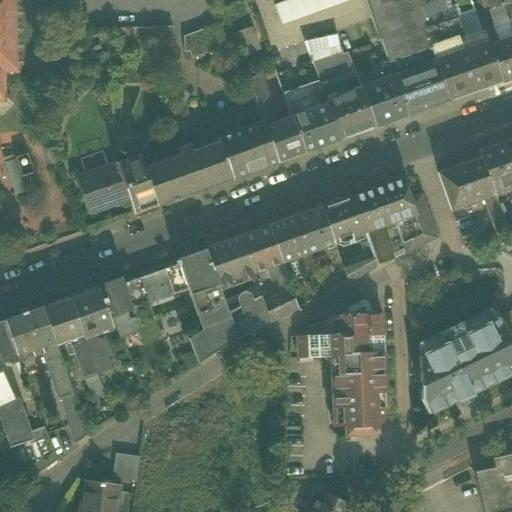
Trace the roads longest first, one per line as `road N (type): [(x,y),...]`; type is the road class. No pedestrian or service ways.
road 1 (residential): [(413,145),(451,242),(248,344),(68,460),(35,500)]
road 2 (tertiary): [(0,299),(413,145)]
road 3 (residential): [(511,418),(415,464),(375,511)]
